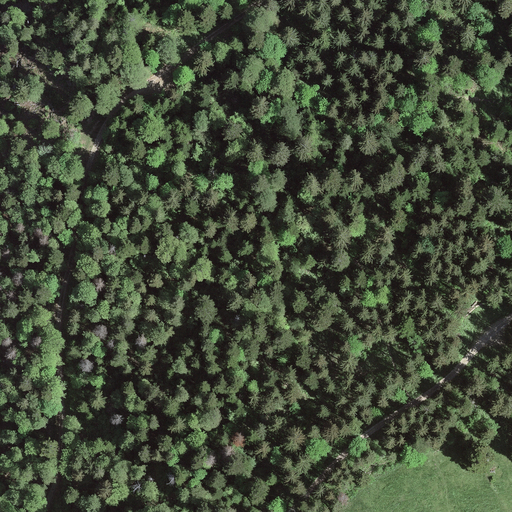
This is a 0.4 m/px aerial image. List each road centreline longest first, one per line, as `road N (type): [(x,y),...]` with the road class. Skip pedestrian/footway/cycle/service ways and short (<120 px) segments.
road 1 (track): [(42,511),(60,451),(60,314),(97,144),(136,90),(268,0)]
road 2 (track): [(293,511),(366,434),(418,399)]
road 3 (track): [(418,399),(511,317)]
